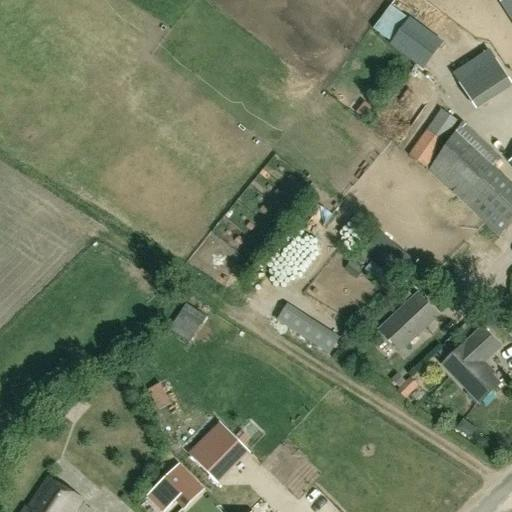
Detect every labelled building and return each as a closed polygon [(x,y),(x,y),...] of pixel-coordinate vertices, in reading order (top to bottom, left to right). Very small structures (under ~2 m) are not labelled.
[(511,0),(509,0),(502,5),(511,20),(511,0)] [(411,45),(433,64),(444,51),(423,32),(411,45)] [(511,84),(495,59),(459,83),(477,111),(511,87),(511,84)] [(409,156),(427,169),(429,167),(459,122),(441,110),(409,156)] [(429,167),(427,169),(500,237),(511,224),(511,186),(494,169),(502,160),(463,124),(442,151),(429,167)] [(285,238),(297,250),(309,239),(296,226),(285,238)] [(441,318),(417,294),(377,331),(402,355),(441,318)] [(500,347),(482,329),(444,366),(480,404),(499,385),(491,376),(494,374),(483,363),(500,347)] [(415,377),(403,390),(411,397),(423,384),(415,377)] [(222,428),(194,457),(210,472),(218,464),(225,471),(245,451),(222,428)] [(185,508),(203,490),(179,467),(149,496),(164,511),(176,499),(185,508)] [(73,511),(82,500),(48,477),(28,508),(26,507),(22,511),(73,511)]
